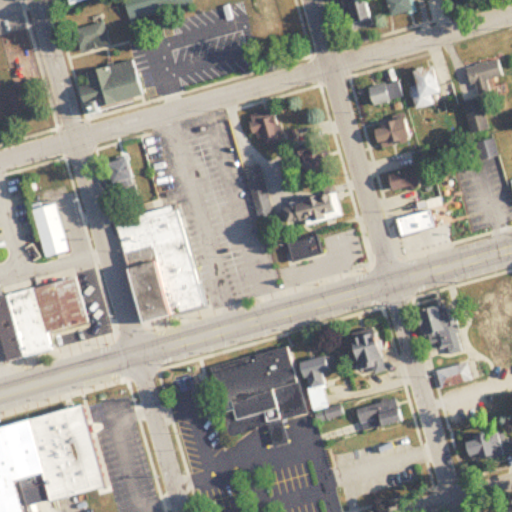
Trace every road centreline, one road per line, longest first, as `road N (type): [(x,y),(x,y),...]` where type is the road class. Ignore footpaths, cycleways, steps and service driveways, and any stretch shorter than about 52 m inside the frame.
road 1 (residential): [(0,160),(511,14)]
road 2 (primary): [(0,393),(511,248)]
road 3 (residential): [(137,356),(36,0)]
road 4 (residential): [(389,283),(312,0)]
road 5 (residential): [(457,511),(389,283)]
road 6 (residential): [(183,511),(137,356)]
